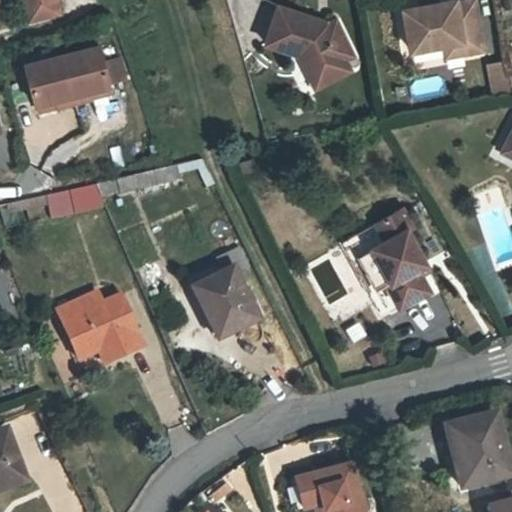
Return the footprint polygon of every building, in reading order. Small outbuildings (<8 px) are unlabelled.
[(30,0),(35,20),(64,12),(61,0),(30,0)] [(441,5),(440,0),(432,0),(420,2),(421,9),(441,5)] [(441,5),(421,9),(407,12),(415,60),(447,55),(462,52),(463,62),(487,59),(485,49),(476,3),(457,7),(456,2),(441,5)] [(315,26),(273,13),(262,54),(294,63),(298,70),(324,75),(329,83),(355,68),(348,59),(356,53),(333,20),(323,27),(321,33),(317,38),(310,31),(315,26)] [(101,48),(64,57),(76,104),(92,100),(90,93),(111,87),(105,65),(101,48)] [(462,52),(447,55),(448,64),(463,62),(462,52)] [(64,57),(26,67),(36,107),(58,101),(59,109),(76,104),(64,57)] [(502,58),(484,62),(491,91),(509,86),(502,58)] [(121,61),(105,65),(111,87),(127,83),(121,61)] [(324,75),(298,70),(312,93),(329,83),(324,75)] [(111,87),(90,93),(92,100),(113,95),(111,87)] [(58,101),(36,107),(38,114),(59,109),(58,101)] [(504,154),(511,158),(511,114),(504,110),(490,136),(508,145),(504,154)] [(485,144),(504,154),(508,145),(490,136),(485,144)] [(138,188),(177,177),(174,163),(134,174),(138,188)] [(50,217),(102,206),(97,182),(45,193),(50,217)] [(392,200),(336,232),(366,284),(381,275),(395,296),(424,278),(411,258),(419,254),(398,220),(402,217),(392,200)] [(511,219),(497,225),(507,258),(511,255),(511,219)] [(225,260),(186,281),(214,335),(261,311),(248,286),(240,289),(225,260)] [(0,312),(16,308),(5,267),(0,268),(0,312)] [(147,343),(128,301),(109,310),(102,293),(57,311),(77,356),(105,346),(110,358),(147,343)] [(493,418),(441,430),(453,482),(473,477),(475,486),(507,479),(493,418)] [(0,493),(26,483),(5,430),(0,432),(0,493)] [(319,508),(320,511),(359,511),(347,467),(291,483),(299,511),(304,511),(311,510),(319,508)] [(511,511),(511,498),(487,502),(488,511),(511,511)]
